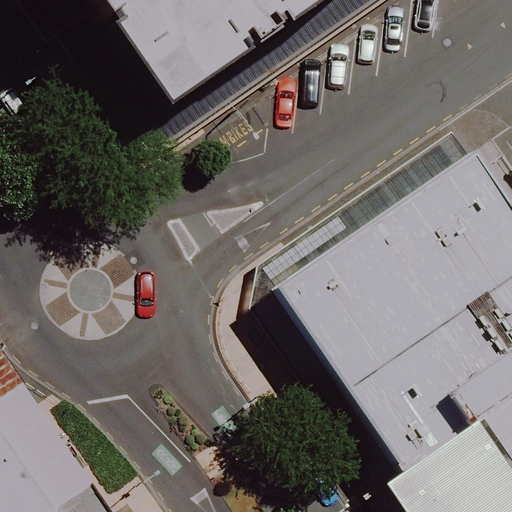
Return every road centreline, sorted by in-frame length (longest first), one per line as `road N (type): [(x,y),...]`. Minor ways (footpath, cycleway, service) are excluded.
road 1 (residential): [(511,22),(169,269)]
road 2 (tertiary): [(163,318),(291,511)]
road 3 (tertiary): [(193,511),(88,359)]
road 4 (tertiary): [(0,76),(94,208)]
road 5 (tertiary): [(88,359),(66,354),(31,326),(19,283),(23,260)]
